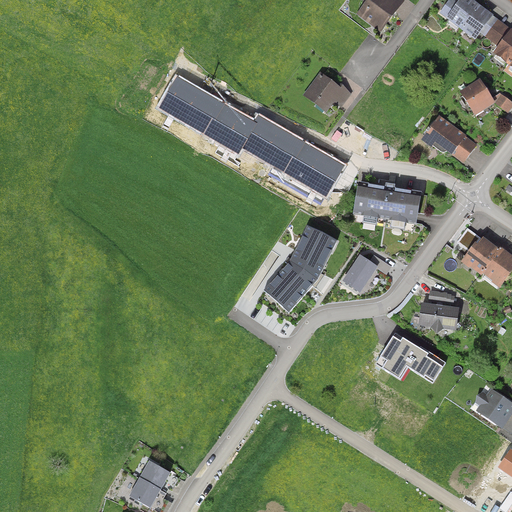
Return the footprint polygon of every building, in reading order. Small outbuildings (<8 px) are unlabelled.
[(366,0),(356,13),(380,32),(405,0),(404,0),(366,0)] [(453,0),(449,0),(440,12),(475,39),(480,33),(485,37),(499,19),(493,15),(494,14),(474,0),(459,0),(457,3),(453,0)] [(511,28),(499,19),(485,37),(497,46),(492,53),(511,67),(511,28)] [(303,95),(326,112),(334,102),(341,108),(352,93),(338,83),(338,84),(320,71),(303,95)] [(257,123),(254,121),(177,76),(159,108),(239,154),(243,147),(257,123)] [(475,115),(495,102),(493,98),(480,78),(460,91),(475,115)] [(495,103),(508,113),(511,108),(511,102),(500,93),(493,98),(495,102),(495,103)] [(344,165),(258,115),(254,121),(257,123),(243,147),(326,196),(344,165)] [(435,143),(463,163),(477,145),(466,136),(467,135),(439,115),(421,139),(432,148),(435,143)] [(406,221),(416,223),(421,192),(395,188),(396,184),(386,182),(385,186),(359,182),(354,213),(364,215),(378,217),(392,219),(406,221)] [(378,217),(364,215),(363,223),(377,225),(378,217)] [(406,221),(392,219),(391,227),(405,229),(406,221)] [(335,240),(308,227),(292,262),(266,289),(289,309),(317,277),(335,240)] [(482,238),(467,228),(457,242),(469,251),(476,241),(478,243),(482,238)] [(502,246),(485,234),(482,238),(478,243),(476,241),(469,251),(461,262),(469,268),(470,267),(481,274),(482,273),(502,246)] [(511,250),(503,244),(502,246),(482,273),(492,280),(491,282),(499,287),(511,270),(511,266),(511,265),(511,250)] [(376,266),(360,256),(344,280),(360,290),(376,266)] [(444,328),(457,330),(460,307),(450,306),(450,303),(454,304),(455,296),(452,295),(452,294),(447,293),(448,292),(430,290),(429,301),(431,301),(431,304),(421,302),(419,325),(431,327),(437,334),(444,328)] [(444,363),(396,334),(378,363),(400,376),(407,365),(433,380),(444,363)] [(503,427),(511,433),(511,401),(491,388),(487,394),(483,391),(476,402),(479,405),(476,410),(502,428),(503,427)] [(511,449),(511,448),(498,467),(511,476),(511,449)] [(172,472),(152,459),(129,496),(149,508),(172,472)] [(506,511),(511,504),(511,491),(499,508),(504,511),(506,511)]
